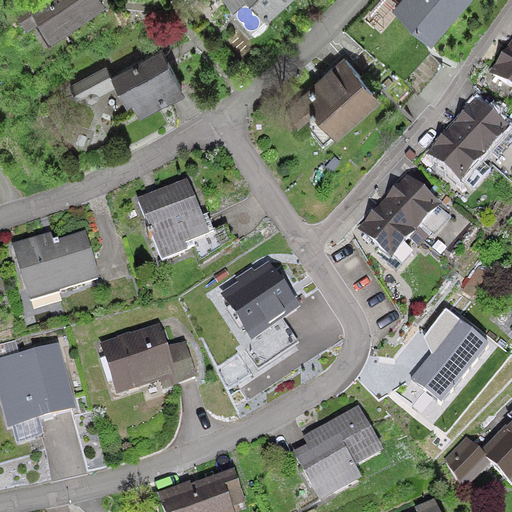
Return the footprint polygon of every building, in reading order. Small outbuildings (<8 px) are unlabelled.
[(97,0),(23,0),(10,9),(36,48),(101,5),(97,0)] [(255,0),(267,12),(280,0),(255,0)] [(405,0),(398,8),(433,38),(466,0),(405,0)] [(511,48),(504,59),(495,73),(511,84),(511,48)] [(159,49),(115,72),(136,112),(180,89),(159,49)] [(343,60),(303,94),(336,131),(375,97),(343,60)] [(443,142),(430,156),(458,182),(508,128),(480,102),(464,119),(443,142)] [(372,216),(363,226),(390,252),(434,206),(407,180),(393,194),(372,216)] [(187,181),(137,201),(162,262),(212,242),(187,181)] [(49,234),(14,245),(29,298),(95,279),(82,234),(52,243),(49,234)] [(269,263),(224,294),(252,336),(298,305),(269,263)] [(487,342),(446,310),(425,336),(433,354),(414,378),(441,399),(487,342)] [(156,324),(88,349),(108,401),(176,376),(156,324)] [(61,349),(0,366),(0,419),(4,435),(79,414),(61,349)] [(308,444),(293,451),(320,502),(364,479),(356,463),(384,448),(363,406),(304,437),(308,444)] [(511,423),(479,455),(467,442),(444,461),(463,484),(492,459),(511,480),(511,423)] [(245,511),(233,474),(162,497),(167,511),(245,511)]
